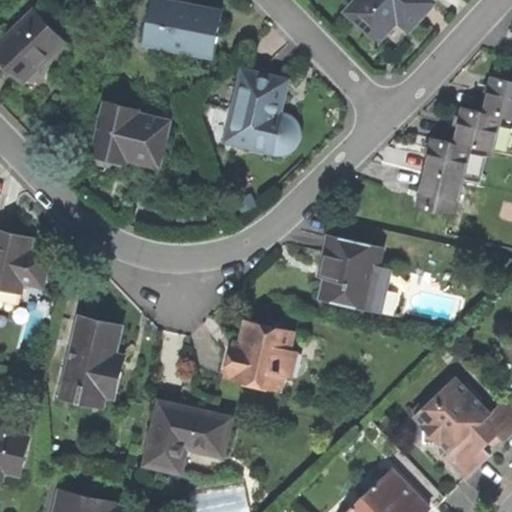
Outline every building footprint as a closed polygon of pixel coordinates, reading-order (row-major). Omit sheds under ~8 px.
[(434,3),(430,0),(357,0),(348,10),(378,39),(398,19),(408,29),(421,16),(434,3)] [(146,44),(213,56),(221,13),(199,9),(154,1),(146,44)] [(36,11),(0,45),(0,57),(9,67),(24,83),(40,68),(38,66),(64,41),(36,11)] [(289,82),(246,71),(233,123),(241,125),(236,144),(276,154),(284,153),(291,151),(297,145),(300,137),(299,128),(296,121),(289,115),(281,114),(289,82)] [(488,91),(483,110),(511,117),(511,80),(492,75),(488,91)] [(143,166),(159,171),(172,122),(141,114),(142,109),(111,100),(95,158),(115,163),(116,159),(127,162),(143,166)] [(461,124),(457,143),(471,146),(494,151),(495,145),(511,149),(511,117),(483,110),(466,106),(461,124)] [(431,155),(427,172),(464,180),(471,146),(457,143),(435,138),(431,155)] [(126,167),(127,162),(116,159),(115,163),(126,167)] [(419,206),(456,214),(464,180),(427,172),(423,190),(419,206)] [(198,212),(172,211),(172,226),(198,226),(198,212)] [(24,282),(43,286),(50,254),(31,250),(22,248),(12,245),(14,234),(0,230),(0,284),(22,290),(24,282)] [(36,241),(14,234),(12,245),(22,248),(31,250),(36,241)] [(323,299),(382,311),(391,268),(379,265),(383,246),(329,235),(327,249),(323,266),(330,267),(323,299)] [(98,320),(81,316),(62,397),(84,403),(87,391),(115,398),(125,356),(117,354),(123,326),(98,320)] [(234,380),(281,391),(285,374),(280,373),(285,351),(289,352),(294,331),(247,320),(244,332),(242,344),(234,342),(226,375),(235,376),(234,380)] [(450,452),(444,458),(465,480),(480,465),(490,455),(484,449),(497,436),(503,442),(511,433),(511,403),(507,398),(491,414),(479,402),(481,400),(466,384),(464,386),(456,378),(454,380),(451,377),(414,412),(417,415),(415,417),(424,425),(424,444),(442,443),(450,452)] [(146,465),(182,473),(188,448),(223,456),(232,418),(191,408),(161,401),(146,465)] [(0,469),(1,470),(21,475),(29,438),(15,435),(16,432),(0,428),(0,469)] [(391,471),(348,511),(428,511),(430,510),(391,471)] [(130,511),(118,509),(119,505),(64,493),(59,511),(130,511)]
